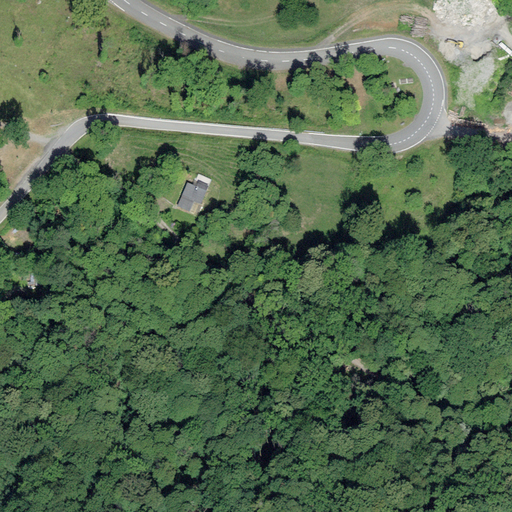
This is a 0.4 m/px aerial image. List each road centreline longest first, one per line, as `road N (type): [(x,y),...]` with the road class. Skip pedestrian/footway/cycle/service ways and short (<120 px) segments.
road 1 (unclassified): [(0,216),(93,122),(378,145),(404,140),(429,115),(429,75),(402,49),(254,59),(200,42),(124,0)]
road 2 (track): [(0,123),(46,140),(263,281),(414,399),(511,454)]
